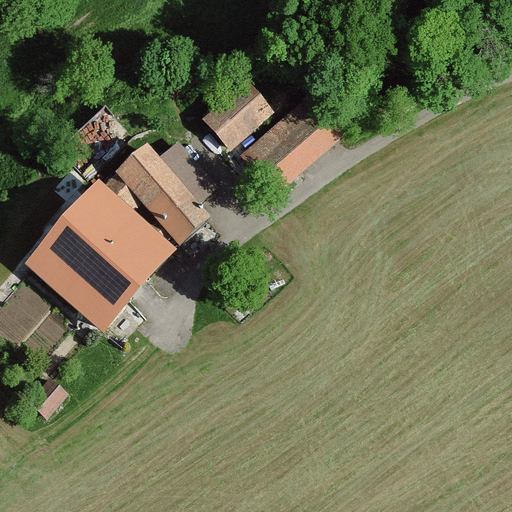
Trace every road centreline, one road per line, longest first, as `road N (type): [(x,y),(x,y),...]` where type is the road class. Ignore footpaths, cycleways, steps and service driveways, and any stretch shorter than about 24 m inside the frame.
road 1 (unclassified): [(511,74),(240,230),(155,341)]
road 2 (track): [(155,341),(0,470)]
